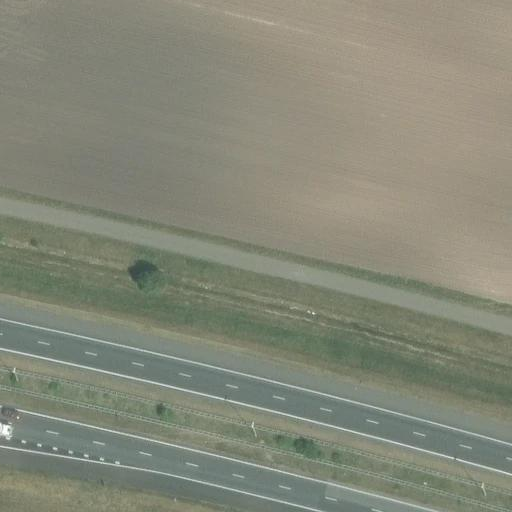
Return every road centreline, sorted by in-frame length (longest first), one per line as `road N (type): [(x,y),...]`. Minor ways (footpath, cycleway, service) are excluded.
road 1 (unclassified): [(511,329),(167,238),(0,204)]
road 2 (motorway): [(511,461),(0,336)]
road 3 (motorway): [(0,422),(373,511)]
